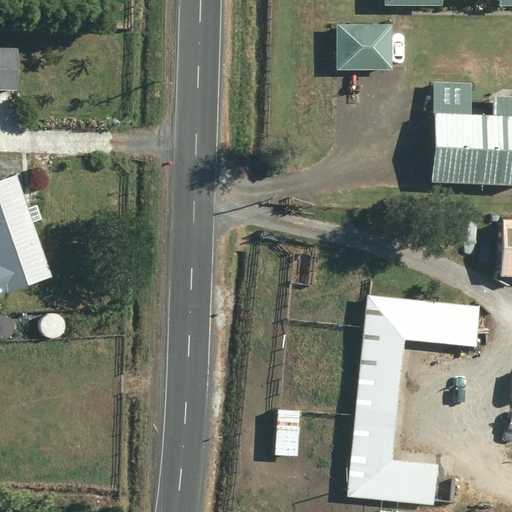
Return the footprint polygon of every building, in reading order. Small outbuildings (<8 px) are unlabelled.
[(327,69),(383,69),(383,23),(327,23),(327,69)] [(0,88),(9,89),(9,46),(0,45),(0,88)] [(423,112),(420,181),(511,184),(511,95),(484,95),(483,113),(463,113),(464,83),(426,81),(425,112),(423,112)] [(0,174),(0,290),(42,275),(6,173),(0,174)] [(511,218),(491,218),(489,275),(511,275),(511,218)] [(360,294),(340,496),(426,505),(430,463),(384,459),(396,338),(468,346),(472,305),(360,294)] [(0,341),(0,342),(3,342),(5,341),(8,340),(10,339),(12,337),(13,335),(15,332),(15,330),(16,327),(15,325),(15,322),(14,320),(12,318),(11,316),(9,314),(6,313),(4,312),(1,312),(0,311),(0,341)] [(270,408),(267,454),(290,455),(292,409),(270,408)]
